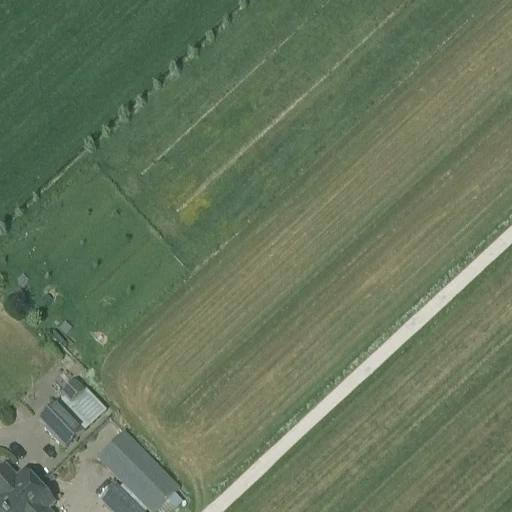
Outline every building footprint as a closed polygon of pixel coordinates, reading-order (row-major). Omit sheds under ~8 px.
[(89,430),(105,414),(75,383),(59,398),(89,430)] [(64,452),(82,434),(57,407),(38,425),(64,452)] [(95,441),(104,451),(121,435),(112,425),(95,441)] [(122,435),(97,460),(146,511),(172,511),(181,504),(174,497),(178,493),(122,435)] [(16,481),(5,469),(1,473),(0,472),(0,511),(15,511),(38,491),(23,474),(16,481)] [(108,511),(138,511),(115,488),(100,502),(108,511)] [(48,511),(54,507),(38,491),(15,511),(48,511)]
